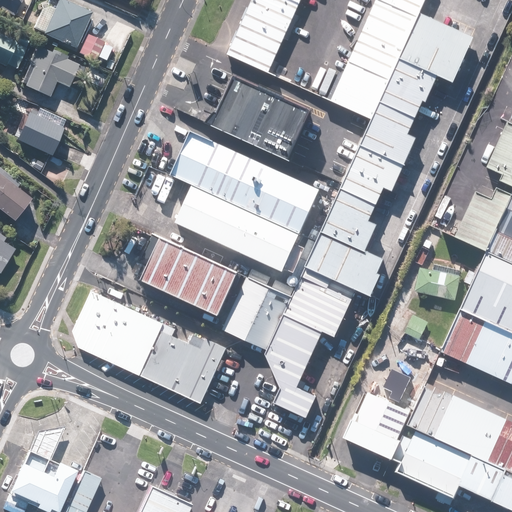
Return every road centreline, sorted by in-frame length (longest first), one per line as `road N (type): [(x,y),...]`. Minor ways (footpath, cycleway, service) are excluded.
road 1 (tertiary): [(181,0),(47,302)]
road 2 (tertiary): [(71,379),(362,511)]
road 3 (unknown): [(64,263),(243,349),(248,366),(214,443)]
road 4 (unknown): [(488,15),(392,239)]
road 5 (unknown): [(359,323),(303,484)]
